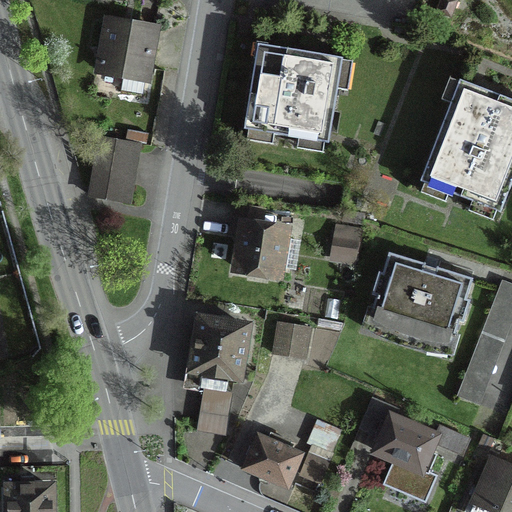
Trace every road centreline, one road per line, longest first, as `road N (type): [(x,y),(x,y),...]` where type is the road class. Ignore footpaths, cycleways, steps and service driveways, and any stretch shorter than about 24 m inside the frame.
road 1 (residential): [(211,0),(163,289),(151,320),(103,366)]
road 2 (secondary): [(0,21),(103,366)]
